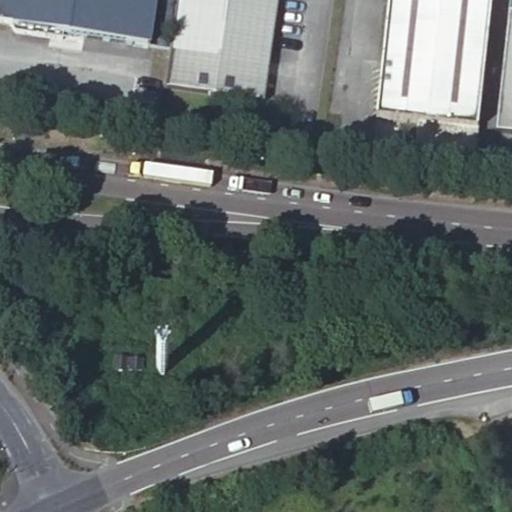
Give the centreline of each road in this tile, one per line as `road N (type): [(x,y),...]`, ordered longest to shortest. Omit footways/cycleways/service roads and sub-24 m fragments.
road 1 (primary): [(505,233),(0,159)]
road 2 (unclassified): [(505,233),(405,243),(0,211)]
road 3 (primary): [(56,509),(337,406),(511,369)]
road 4 (tertiary): [(0,402),(56,509)]
